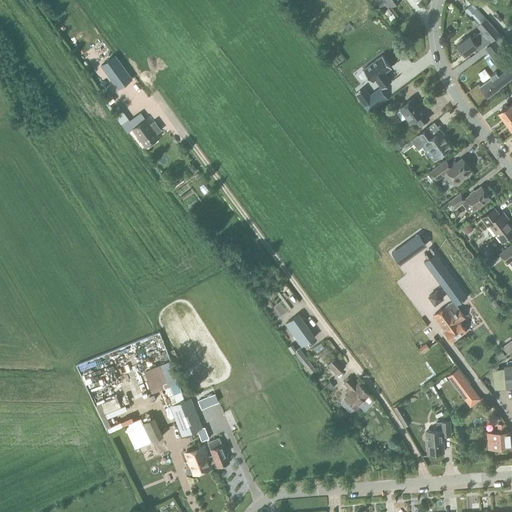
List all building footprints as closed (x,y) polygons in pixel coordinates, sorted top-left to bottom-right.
[(477,8),(473,3),(465,9),(469,14),(477,8)] [(361,13),(352,19),(357,26),(366,20),(361,13)] [(476,47),(479,50),(491,42),(500,34),(486,18),(477,26),(482,31),(472,39),(470,36),(458,45),(465,55),(476,47)] [(60,19),(55,21),(59,30),(64,28),(60,19)] [(115,55),(107,61),(101,65),(119,89),(125,84),(132,79),(115,55)] [(391,67),(382,55),(363,69),(372,81),(375,79),(382,88),(392,81),(385,72),(391,67)] [(492,78),(480,86),(487,96),(499,88),(499,87),(504,83),(504,84),(511,78),(511,71),(508,66),(498,73),(496,72),(491,76),(492,78)] [(369,111),(379,104),(372,94),(370,95),(368,93),(360,98),(369,111)] [(420,125),(429,118),(414,98),(399,108),(411,123),(416,120),(420,125)] [(117,114),(113,109),(110,104),(108,106),(111,111),(114,116),(117,114)] [(117,114),(118,113),(122,110),(118,105),(114,108),(113,109),(117,114)] [(499,112),(507,124),(511,119),(511,108),(509,105),(499,112)] [(116,119),(120,125),(135,114),(131,108),(116,119)] [(160,137),(157,133),(162,130),(155,120),(150,123),(146,118),(132,129),(146,147),(160,137)] [(420,147),(424,144),(426,147),(424,148),(434,160),(437,158),(437,159),(453,146),(448,139),(447,139),(444,135),(445,135),(441,130),(434,136),(427,127),(417,135),(418,136),(412,140),(417,147),(420,147)] [(404,142),(398,134),(390,141),(396,148),(404,142)] [(404,152),(414,144),(411,140),(401,148),(404,152)] [(462,158),(451,166),(446,160),(430,171),(436,181),(444,175),(451,185),(456,182),(472,170),(462,158)] [(460,192),(449,201),(455,209),(463,203),(471,213),(490,198),(481,186),(465,198),(460,192)] [(493,209),(480,218),(487,227),(490,225),(502,241),(511,233),(511,226),(508,221),(506,222),(501,215),(499,216),(493,209)] [(392,253),(399,262),(425,243),(418,233),(392,253)] [(511,244),(499,254),(507,265),(511,262),(511,263),(511,244)] [(453,301),(456,305),(467,297),(435,253),(424,261),(453,301)] [(429,296),(435,304),(443,298),(437,290),(429,296)] [(453,301),(433,316),(452,342),(466,331),(459,322),(465,317),(456,305),(453,301)] [(294,355),(296,354),(311,373),(316,369),(300,348),(302,347),(316,337),(299,313),(285,323),(301,345),(296,349),(292,344),(288,347),(294,355)] [(508,355),(511,351),(511,340),(502,347),(508,355)] [(318,341),(309,350),(323,365),(332,356),(318,341)] [(345,366),(338,358),(329,367),(336,374),(345,366)] [(170,360),(162,363),(170,385),(179,382),(170,360)] [(162,363),(144,370),(149,384),(153,392),(170,385),(162,363)] [(472,389),(457,369),(448,376),(462,396),(472,389)] [(345,397),(346,398),(342,402),(342,404),(350,411),(353,411),(369,394),(358,383),(357,384),(350,377),(345,383),(352,390),(345,397)] [(443,379),(437,383),(441,388),(447,383),(443,379)] [(144,396),(148,394),(142,381),(138,383),(144,396)] [(214,405),(212,396),(196,399),(198,408),(214,405)] [(191,398),(171,405),(183,435),(202,428),(191,398)] [(119,406),(95,414),(97,420),(121,412),(119,406)] [(155,416),(143,422),(141,417),(123,426),(126,432),(128,431),(136,448),(151,441),(152,441),(164,436),(155,416)] [(105,433),(118,427),(115,422),(103,428),(105,433)] [(426,432),(428,454),(444,453),(443,437),(451,436),(449,422),(437,423),(438,431),(426,432)] [(498,433),(488,433),(489,448),(498,448),(498,450),(505,449),(504,447),(511,446),(511,438),(511,439),(510,432),(506,432),(505,424),(498,425),(498,433)] [(162,438),(153,442),(160,455),(168,451),(162,438)] [(215,458),(209,460),(211,464),(216,462),(218,467),(221,466),(221,467),(228,465),(227,464),(230,463),(220,438),(208,442),(215,458)] [(212,466),(211,464),(209,460),(204,446),(185,453),(191,466),(187,467),(186,469),(188,472),(190,473),(193,472),(194,474),(212,466)]
